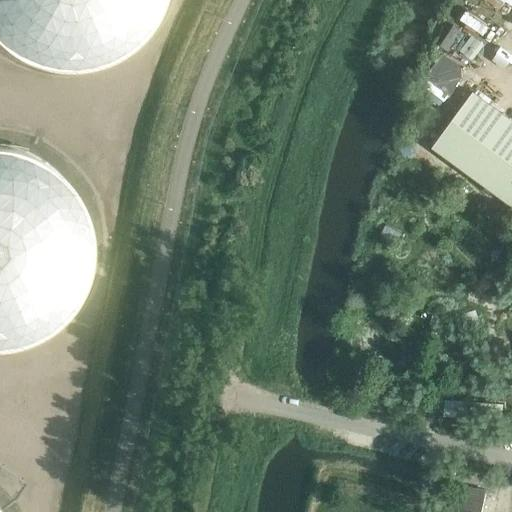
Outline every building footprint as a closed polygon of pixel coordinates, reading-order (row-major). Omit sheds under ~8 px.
[(0,0),(0,32),(22,52),(39,59),(73,65),(107,59),(132,45),(156,20),(164,0),(0,0)] [(462,19),(455,43),(476,48),(482,24),(462,19)] [(451,124),(433,148),(465,172),(511,206),(511,121),(473,93),(451,124)] [(0,151),(0,341),(14,341),(50,324),(73,300),(86,269),(87,233),(77,201),(56,175),(27,157),(0,151)] [(363,327),(362,328),(361,328),(360,330),(359,331),(358,333),(358,335),(357,337),(357,338),(358,339),(358,340),(358,342),(359,343),(360,344),(361,345),(363,347),(365,348),(368,349),(370,349),(372,349),(374,348),(376,347),(377,346),(379,345),(380,343),(380,342),(381,340),(381,339),(381,338),(381,336),(381,335),(381,333),(380,331),(379,329),(377,328),(376,327),(375,326),(372,325),(370,325),(369,325),(367,325),(365,326),(363,327)] [(457,511),(482,511),(488,488),(464,483),(457,511)]
